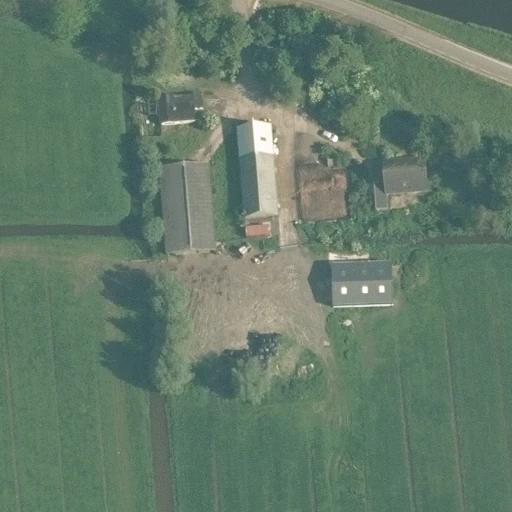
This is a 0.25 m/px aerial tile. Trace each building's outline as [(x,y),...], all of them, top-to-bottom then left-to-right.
[(157,125),(196,122),(195,109),(202,109),(201,94),(155,98),(157,125)] [(278,215),(271,125),(236,128),(244,218),(278,215)] [(386,194),(426,191),(424,161),(383,164),(385,184),(373,184),(375,211),(387,210),(386,194)] [(216,251),(209,164),(159,168),(166,255),(216,251)] [(391,265),(331,266),(332,306),(336,306),(393,305),(392,265),(391,265)]
